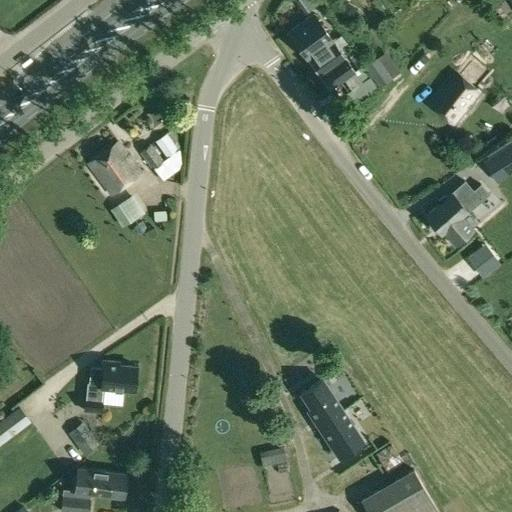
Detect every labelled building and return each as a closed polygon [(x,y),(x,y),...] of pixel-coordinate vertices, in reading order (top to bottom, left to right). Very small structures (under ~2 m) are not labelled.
[(331,89),(355,71),(313,14),(289,32),(331,89)] [(455,71),(429,104),(455,125),(481,92),(455,71)] [(150,143),(140,151),(161,179),(179,167),(181,161),(180,148),(180,147),(176,140),(170,132),(155,141),(167,157),(163,160),(150,143)] [(511,141),(495,152),(482,161),(495,181),(511,169),(511,141)] [(120,142),(88,163),(110,194),(142,174),(120,142)] [(462,217),(488,194),(480,184),(472,191),(464,182),(448,197),(444,196),(438,202),(437,205),(424,217),(441,235),(442,234),(453,247),(473,230),(462,217)] [(125,199),(110,209),(122,227),(137,217),(125,199)] [(92,370),(91,386),(89,386),(87,397),(86,397),(84,411),(99,413),(101,399),(102,399),(102,389),(135,391),(136,367),(118,365),(118,363),(104,362),(104,370),(92,370)] [(318,420),(321,424),(342,410),(339,406),(340,405),(322,379),(300,393),(309,407),(307,409),(315,422),(318,420)] [(19,407),(0,420),(0,444),(30,422),(19,407)] [(342,410),(321,424),(318,426),(339,457),(363,441),(343,410),(342,410)] [(100,442),(91,430),(76,441),(84,453),(100,442)] [(76,467),(73,492),(61,491),(59,510),(74,511),(86,511),(89,494),(122,497),(125,472),(94,469),(76,467)] [(414,511),(438,511),(413,468),(395,479),(414,511)] [(391,511),(378,489),(360,499),(367,511),(391,511)]
